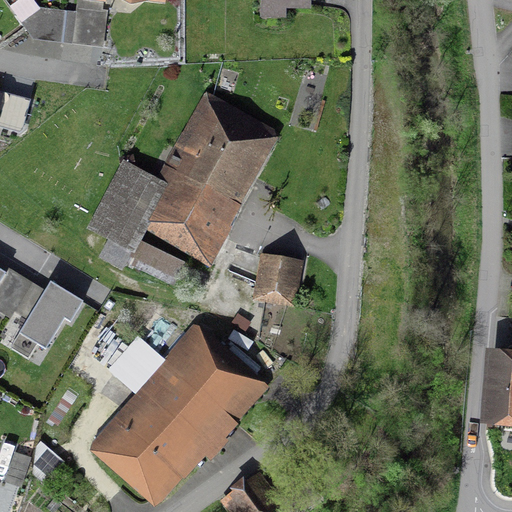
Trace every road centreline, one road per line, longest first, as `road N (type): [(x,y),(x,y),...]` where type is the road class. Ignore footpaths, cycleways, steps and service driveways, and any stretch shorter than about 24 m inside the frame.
road 1 (residential): [(177,511),(300,434),(344,359),(362,0)]
road 2 (residential): [(480,0),(493,223),(474,511)]
